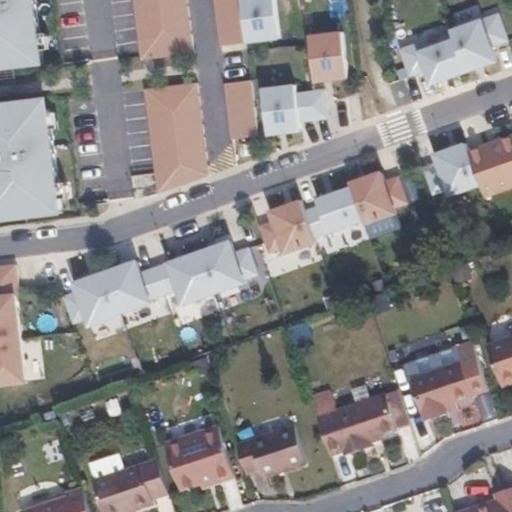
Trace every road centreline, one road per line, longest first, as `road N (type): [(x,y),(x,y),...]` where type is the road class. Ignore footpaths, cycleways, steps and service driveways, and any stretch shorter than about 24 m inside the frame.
road 1 (residential): [(511,89),(113,239),(0,250)]
road 2 (residential): [(511,438),(466,453),(430,479),(332,511)]
